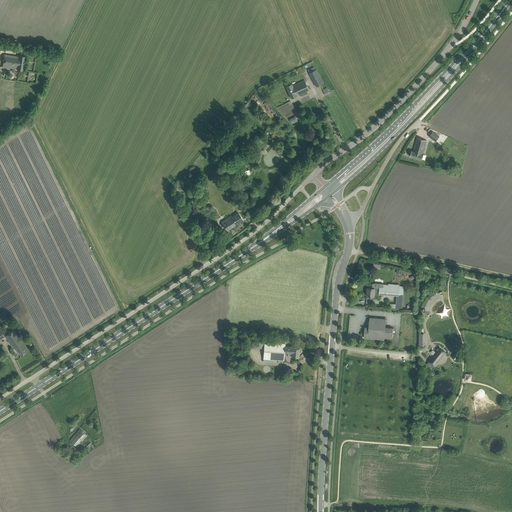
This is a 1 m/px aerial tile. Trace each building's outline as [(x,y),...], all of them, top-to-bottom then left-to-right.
[(24,70),(27,56),(19,55),(19,57),(5,54),(3,67),(24,70)] [(309,73),(316,87),(323,83),(317,69),(309,73)] [(291,98),(309,90),(304,80),(292,85),(292,84),(286,86),(291,98)] [(436,141),(439,136),(433,131),(429,136),(436,141)] [(423,153),(427,140),(417,137),(413,151),(412,150),(410,156),(422,160),(424,153),(423,153)] [(227,230),(243,219),(238,212),(232,217),(231,216),(222,222),(227,230)] [(367,288),(367,292),(368,292),(367,294),(367,295),(374,296),(379,296),(380,293),(382,293),(397,295),(403,295),(404,287),(404,286),(400,286),(392,285),(392,284),(389,283),(389,285),(384,285),(384,284),(375,283),(370,282),(370,287),(368,287),(368,288),(367,288)] [(390,308),(402,309),(403,298),(396,298),(396,304),(390,303),(390,308)] [(364,338),(384,339),(385,337),(393,338),(393,328),(386,327),(386,319),(370,317),(369,327),(365,327),(364,338)] [(15,345),(21,355),(29,350),(14,329),(6,335),(13,346),(15,345)] [(264,358),(263,362),(273,362),(273,359),(279,359),(283,360),(284,360),(285,353),(288,353),(289,347),(285,347),(285,344),(265,342),(264,349),(264,358)] [(429,361),(427,364),(432,368),(446,351),(439,346),(435,351),(436,352),(432,356),(428,361),(429,361)] [(288,353),(288,355),(292,355),(291,357),(299,357),(299,348),(292,348),(292,347),(289,347),(288,353)] [(77,416),(72,420),(76,423),(82,417),(79,415),(77,416)] [(77,447),(87,435),(80,428),(70,441),(77,447)] [(83,448),(86,452),(94,446),(90,442),(83,448)] [(71,457),(71,456),(74,459),(78,455),(75,453),(76,452),(68,445),(63,451),(71,457)]
